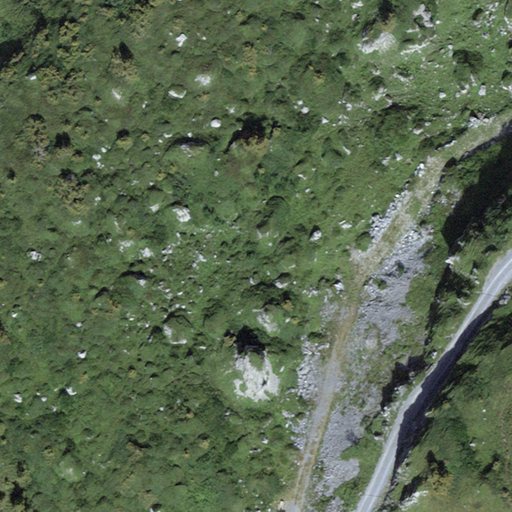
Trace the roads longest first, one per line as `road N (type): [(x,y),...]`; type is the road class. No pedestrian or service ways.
road 1 (track): [(300,511),(366,276),(397,230),(511,114)]
road 2 (track): [(367,511),(405,428),(511,265)]
